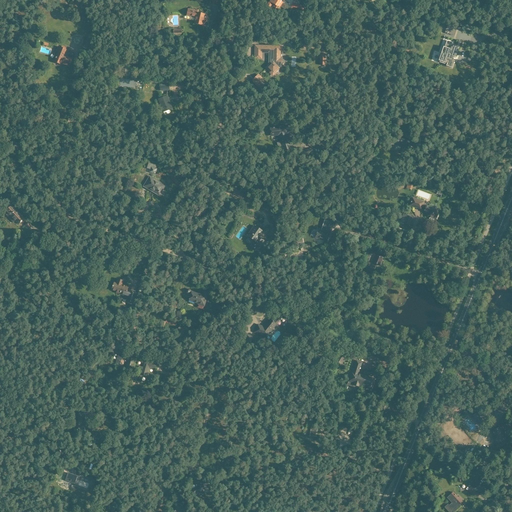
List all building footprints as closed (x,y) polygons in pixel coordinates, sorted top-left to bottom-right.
[(270,1),(267,5),(270,7),(272,3),(274,5),(273,7),(278,10),(280,7),(286,11),(289,6),(287,6),(283,3),(284,0),(270,0),(270,1)] [(293,2),(290,10),(304,14),(306,7),(293,2)] [(206,15),(201,14),(197,13),(197,11),(188,9),(187,15),(196,17),(194,24),(202,25),(203,20),(205,20),(206,15)] [(448,23),(445,32),(455,35),(458,27),(448,23)] [(442,55),(439,64),(444,66),(445,63),(446,63),(445,66),(452,68),(455,61),(452,60),(453,57),(454,57),(454,56),(456,57),(460,44),(458,43),(457,46),(453,44),(452,47),(451,47),(452,42),(446,40),(444,47),(445,48),(444,53),(442,52),(442,54),(442,55)] [(255,52),(255,59),(262,59),(262,52),(269,53),(269,56),(273,56),(273,61),(266,68),(270,72),(269,73),(272,75),(274,75),(276,73),(275,72),(281,66),(281,58),(280,58),(281,51),(282,51),(282,46),(260,46),(255,46),(255,52)] [(70,65),(71,60),(73,56),(70,55),(69,57),(67,56),(67,57),(63,56),(66,50),(58,47),(57,49),(59,50),(56,57),(55,58),(56,58),(54,62),(60,64),(60,63),(66,65),(66,64),(70,65)] [(253,81),(261,90),(267,85),(259,75),(253,81)] [(167,96),(163,98),(158,100),(160,104),(161,104),(164,111),(172,108),(167,96)] [(285,155),(290,153),(292,153),(286,134),(289,134),(288,126),(274,128),(273,128),(270,128),(271,136),(279,135),(285,155)] [(392,137),(391,142),(394,142),(394,143),(398,144),(398,143),(400,144),(402,145),(401,150),(410,152),(410,153),(415,154),(417,146),(409,144),(409,145),(406,144),(407,143),(406,143),(407,140),(392,137)] [(312,148),(301,151),(302,156),(314,153),(312,148)] [(149,172),(155,174),(157,169),(156,169),(156,168),(154,167),(154,165),(149,163),(147,168),(150,169),(149,172)] [(150,177),(144,186),(159,195),(165,186),(150,177)] [(234,189),(232,194),(242,197),(244,192),(234,189)] [(409,206),(415,208),(429,213),(428,216),(429,217),(428,222),(432,224),(434,219),(436,219),(437,220),(439,215),(437,215),(437,214),(438,211),(434,210),(434,209),(423,205),(424,202),(412,198),(409,206)] [(4,212),(8,217),(13,222),(15,220),(18,224),(24,218),(22,216),(21,216),(11,206),(4,212)] [(310,211),(307,218),(312,220),(314,215),(316,217),(318,214),(310,211)] [(403,214),(401,221),(404,222),(409,224),(412,218),(407,216),(403,214)] [(317,230),(315,238),(327,241),(330,232),(329,232),(330,230),(331,227),(335,228),(337,222),(326,218),(324,223),(322,231),(317,230)] [(254,226),(250,231),(247,235),(254,241),(254,242),(253,241),(252,243),(253,243),(251,246),(258,251),(264,241),(259,237),(263,232),(254,226)] [(27,250),(20,243),(16,248),(18,250),(17,251),(22,256),(27,250)] [(363,263),(368,265),(372,267),(373,263),(380,266),(382,258),(367,252),(368,252),(367,252),(363,263)] [(114,282),(111,290),(116,291),(115,292),(128,296),(126,302),(133,305),(137,293),(130,291),(128,291),(127,290),(128,287),(120,284),(122,280),(118,278),(116,283),(114,282)] [(192,292),(191,292),(191,291),(190,290),(190,289),(189,289),(188,289),(187,289),(186,289),(186,290),(186,291),(186,292),(186,293),(187,294),(191,295),(189,300),(198,303),(198,304),(204,306),(209,292),(204,290),(202,295),(199,294),(199,293),(199,294),(192,292)] [(287,319),(288,316),(290,312),(279,308),(276,311),(276,310),(274,313),(271,317),(263,327),(258,325),(255,333),(266,337),(282,318),(287,319)] [(97,313),(88,311),(86,319),(94,322),(97,313)] [(185,330),(179,327),(175,335),(182,338),(185,330)] [(341,365),(347,357),(340,352),(335,361),(341,365)] [(145,375),(147,376),(149,368),(154,370),(156,363),(145,360),(141,374),(144,374),(143,375),(145,375)] [(351,372),(348,382),(354,383),(352,387),(353,387),(354,388),(355,388),(356,388),(357,388),(358,388),(359,387),(360,385),(372,389),(375,379),(358,374),(359,369),(360,369),(360,368),(362,362),(356,361),(353,372),(351,372)] [(91,418),(88,418),(88,413),(82,413),(81,420),(79,420),(79,424),(81,424),(81,431),(87,431),(87,426),(90,426),(91,418)] [(509,426),(504,427),(492,430),(496,442),(502,441),(503,445),(508,444),(506,436),(505,437),(503,430),(510,429),(509,426)] [(95,435),(94,437),(99,439),(98,442),(107,447),(109,443),(95,435)] [(68,473),(65,480),(75,483),(75,484),(78,476),(77,476),(68,473)] [(478,498),(484,488),(480,485),(481,483),(475,478),(468,486),(470,488),(468,491),(478,498)] [(202,484),(193,489),(195,494),(201,491),(202,494),(202,493),(206,492),(202,484)] [(458,497),(453,492),(453,493),(452,492),(450,494),(451,494),(447,498),(452,503),(449,505),(448,504),(445,507),(447,510),(449,511),(451,511),(453,510),(454,511),(460,506),(458,504),(463,500),(459,497),(459,496),(458,497)]
